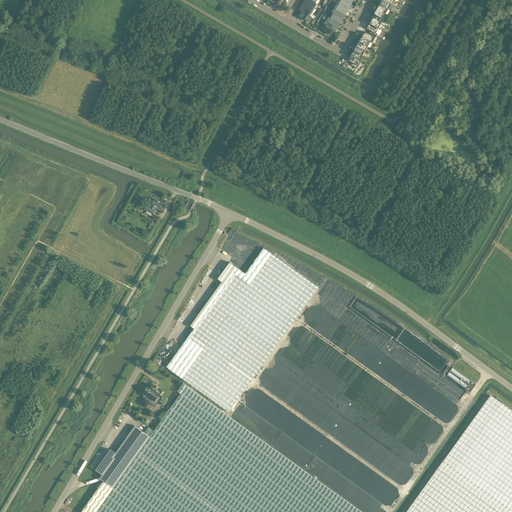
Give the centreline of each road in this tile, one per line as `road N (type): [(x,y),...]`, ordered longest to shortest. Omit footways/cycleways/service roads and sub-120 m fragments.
road 1 (residential): [(55,511),(229,214)]
road 2 (unclassified): [(511,389),(370,286),(229,214)]
road 3 (unclassified): [(229,214),(0,119)]
road 4 (residential): [(370,0),(340,49),(285,21)]
